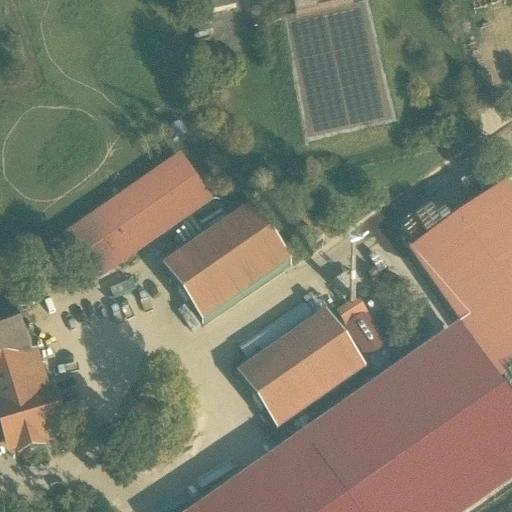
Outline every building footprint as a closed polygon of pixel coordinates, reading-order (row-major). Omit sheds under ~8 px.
[(217,0),(201,4),(203,15),(235,8),(233,0),(217,0)] [(289,0),(294,20),(295,22),(318,17),(317,15),(352,8),(350,0),(289,0)] [(131,196),(159,236),(208,201),(180,161),(131,196)] [(411,258),(499,384),(511,374),(511,199),(506,191),(411,258)] [(117,205),(145,245),(159,236),(131,196),(117,205)] [(145,245),(117,205),(67,240),(95,280),(145,245)] [(162,272),(202,329),(291,267),(251,210),(162,272)] [(0,366),(30,354),(30,353),(11,306),(5,292),(0,294),(0,366)] [(237,379),(276,436),(365,374),(326,317),(237,379)] [(201,511),(241,511),(450,367),(511,456),(511,462),(440,511),(477,511),(511,488),(511,408),(459,332),(201,511)] [(46,392),(34,353),(30,353),(30,354),(0,366),(0,393),(3,402),(7,416),(2,417),(8,440),(13,438),(17,448),(43,440),(63,434),(50,391),(46,392)] [(511,456),(450,367),(241,511),(440,511),(511,462),(511,456)] [(55,390),(50,391),(63,434),(68,433),(55,390)] [(7,416),(3,402),(0,403),(0,430),(7,454),(16,452),(17,457),(45,448),(43,440),(17,448),(13,438),(8,440),(2,417),(7,416)]
